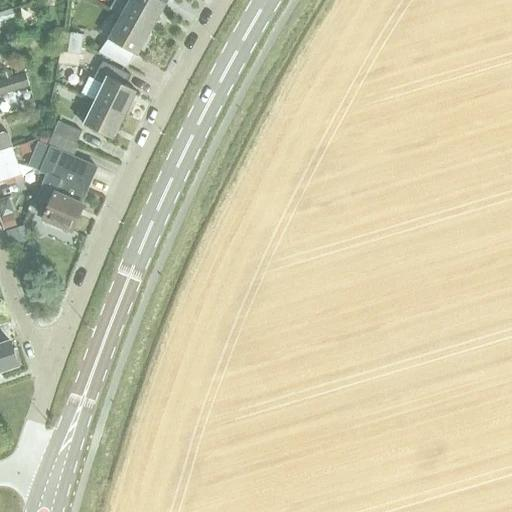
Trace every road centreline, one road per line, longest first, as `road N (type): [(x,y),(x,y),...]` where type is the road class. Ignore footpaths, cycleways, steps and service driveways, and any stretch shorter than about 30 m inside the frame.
road 1 (secondary): [(56,480),(156,213),(268,0)]
road 2 (residential): [(60,352),(125,184),(223,0)]
road 3 (residential): [(23,477),(60,352)]
road 4 (residential): [(60,352),(32,343),(0,256)]
